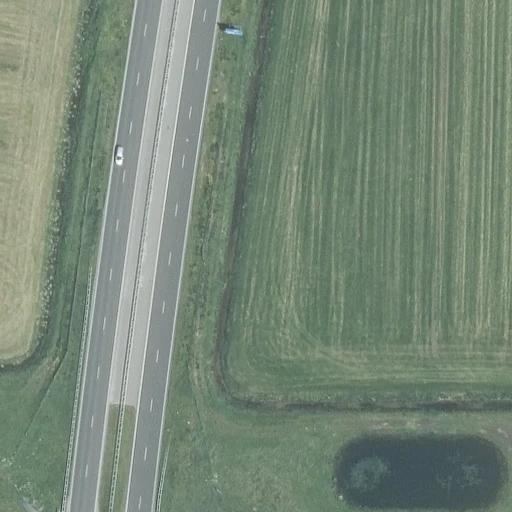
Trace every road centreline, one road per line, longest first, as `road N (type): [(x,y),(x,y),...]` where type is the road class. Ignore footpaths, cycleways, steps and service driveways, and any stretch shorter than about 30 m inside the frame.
road 1 (trunk): [(150,0),(81,511)]
road 2 (trunk): [(138,511),(205,0)]
